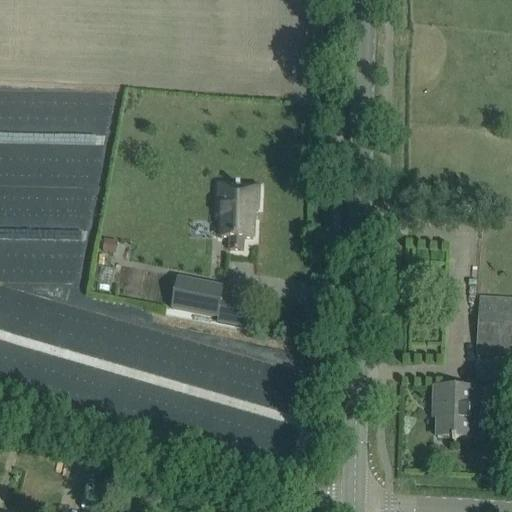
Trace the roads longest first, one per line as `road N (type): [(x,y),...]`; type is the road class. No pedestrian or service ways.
road 1 (tertiary): [(357,505),(367,0)]
road 2 (unclassified): [(357,505),(0,410)]
